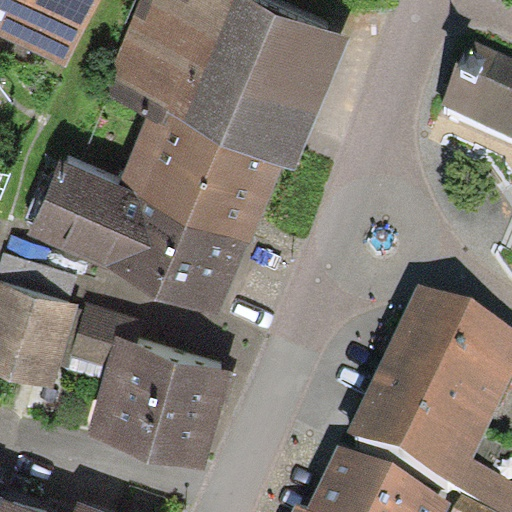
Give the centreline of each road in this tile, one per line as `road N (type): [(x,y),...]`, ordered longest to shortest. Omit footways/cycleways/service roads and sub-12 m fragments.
road 1 (residential): [(372,164),(228,511)]
road 2 (residential): [(372,164),(441,251),(511,306)]
road 3 (residential): [(428,0),(372,164)]
